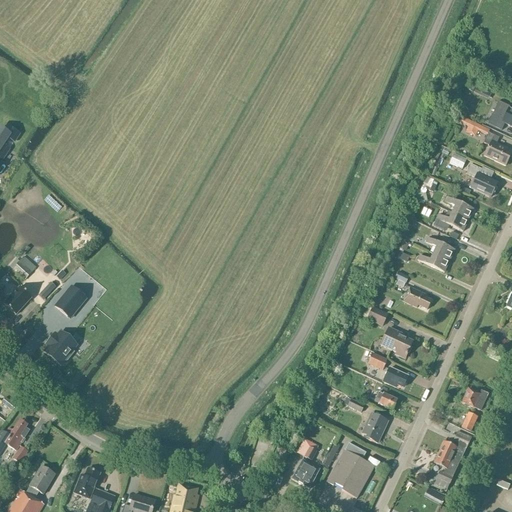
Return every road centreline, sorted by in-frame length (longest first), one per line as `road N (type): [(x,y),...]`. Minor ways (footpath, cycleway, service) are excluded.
road 1 (tertiary): [(211,472),(230,424),(301,335),(448,0)]
road 2 (unclassified): [(377,511),(511,219)]
road 3 (tertiary): [(0,360),(90,439),(211,472)]
